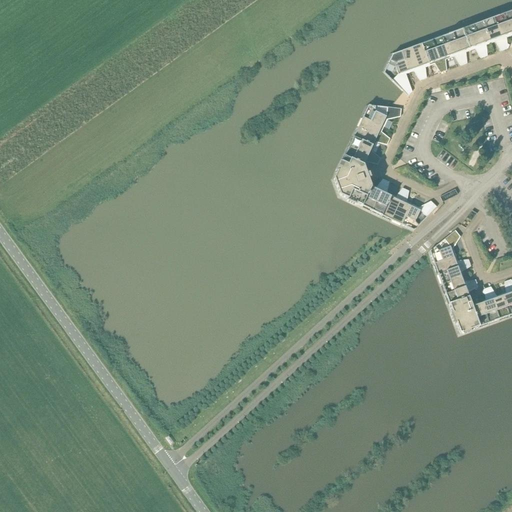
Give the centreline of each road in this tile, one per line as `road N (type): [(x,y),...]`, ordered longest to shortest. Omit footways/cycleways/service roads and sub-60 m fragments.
road 1 (residential): [(171,467),(473,194)]
road 2 (residential): [(511,68),(507,56),(420,87),(382,172),(432,197),(460,182),(473,194)]
road 3 (tertiary): [(171,467),(0,233)]
road 4 (residential): [(473,194),(483,215),(466,236),(482,284),(511,273)]
